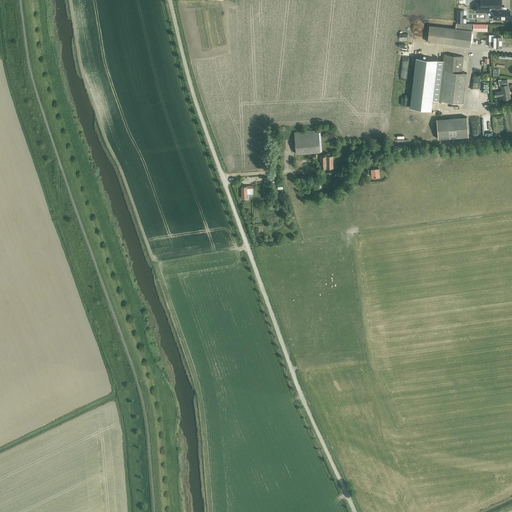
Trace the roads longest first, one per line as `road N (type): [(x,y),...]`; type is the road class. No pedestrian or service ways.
road 1 (unclassified): [(354,511),(287,358),(199,113),(169,0)]
road 2 (unclassified): [(155,511),(140,387),(35,86),(19,0)]
